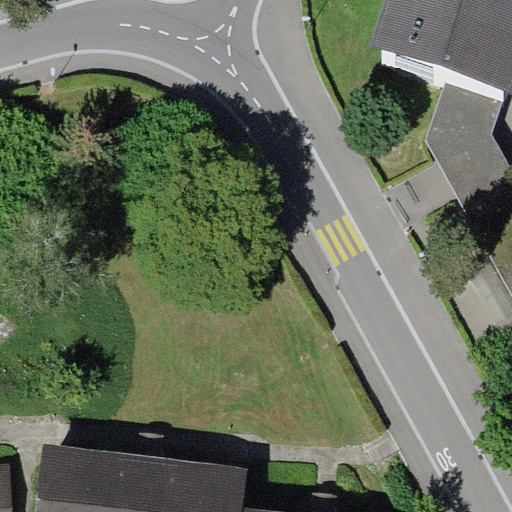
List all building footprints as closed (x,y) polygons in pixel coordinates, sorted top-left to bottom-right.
[(511,99),(511,0),(390,0),(370,56),(445,83),(501,102),(510,105),(511,99)] [(501,102),(445,83),(425,144),(511,301),(511,178),(491,141),(501,102)] [(231,511),(233,499),(238,465),(42,440),(32,511),(231,511)] [(0,511),(13,511),(14,464),(0,465),(0,511)] [(330,511),(233,499),(231,511),(330,511)]
